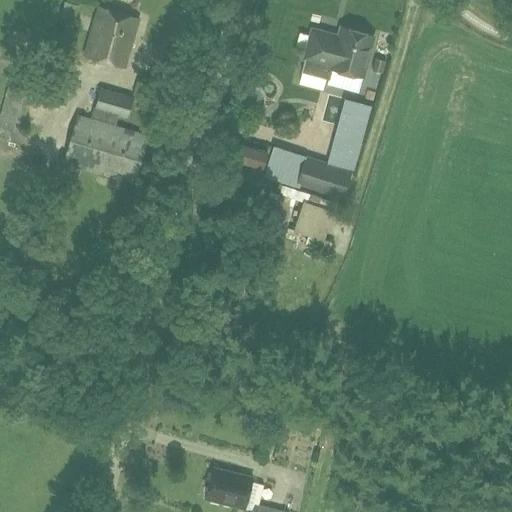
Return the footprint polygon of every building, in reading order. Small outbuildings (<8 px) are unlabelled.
[(60,17),(75,21),(79,5),(64,2),(60,17)] [(97,7),(85,57),(126,67),(138,17),(97,7)] [(312,30),(305,59),(301,72),(327,79),(330,68),(362,77),(373,36),(341,28),(339,38),(312,30)] [(380,72),(383,61),(372,58),(369,69),(380,72)] [(12,73),(0,114),(0,136),(17,141),(34,79),(12,73)] [(151,80),(139,75),(132,95),(145,99),(151,80)] [(76,115),(63,163),(134,183),(148,136),(114,126),(117,115),(127,118),(133,98),(100,88),(91,120),(76,115)] [(350,172),(366,119),(342,112),(327,165),(350,172)] [(237,144),(232,158),(262,167),(266,153),(237,144)] [(45,164),(46,161),(46,158),(45,156),(43,154),(41,152),(38,151),(35,152),(33,153),(31,155),(30,157),(29,160),(30,163),(31,165),(33,167),(36,168),(38,168),(41,167),(43,166),(45,164)] [(298,183),(342,197),(350,172),(306,158),(298,183)] [(282,185),(279,194),(269,191),(260,223),(282,229),(291,198),(341,215),(344,206),(282,185)] [(293,426),(319,435),(322,425),(298,416),(297,418),(288,415),(285,422),(294,425),(293,426)] [(204,498),(244,508),(252,478),(212,468),(204,498)]
